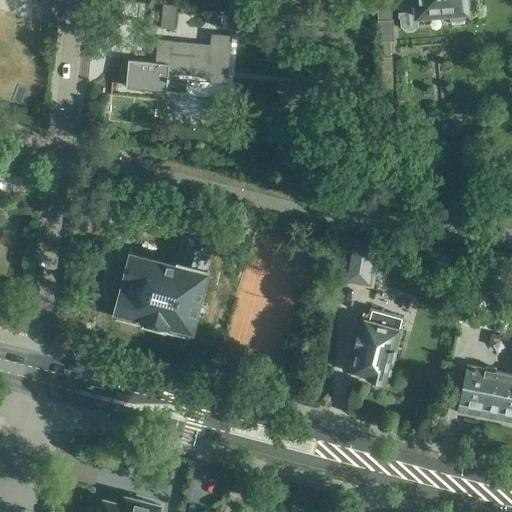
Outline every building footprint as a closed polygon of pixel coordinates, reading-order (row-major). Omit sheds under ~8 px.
[(398,0),(400,17),(401,25),(407,31),(415,30),(420,24),(419,17),(450,14),(451,20),(452,20),(452,23),(465,22),(464,19),(465,19),(465,13),(471,13),(471,10),(479,10),(478,0),(398,0)] [(378,2),(380,41),(395,40),(392,2),(378,2)] [(217,27),(242,29),(243,11),(216,8),(215,28),(217,28),(217,27)] [(211,44),(158,38),(156,61),(129,58),(126,85),(167,90),(169,71),(209,75),(208,80),(228,82),(232,34),(212,32),(211,44)] [(118,206),(128,209),(134,189),(124,186),(118,206)] [(132,253),(118,308),(167,321),(164,331),(166,331),(166,330),(189,336),(191,327),(192,328),(208,268),(206,267),(213,238),(186,231),(178,264),(132,253)] [(347,249),(344,268),(370,273),(373,252),(347,249)] [(365,316),(350,369),(367,374),(366,376),(367,376),(366,378),(386,383),(386,381),(387,381),(405,315),(390,311),(393,298),(386,296),(385,299),(378,297),(372,301),(367,317),(365,316)] [(457,411),(511,421),(511,372),(468,364),(457,411)] [(158,511),(161,504),(126,495),(123,503),(104,498),(99,511),(158,511)]
